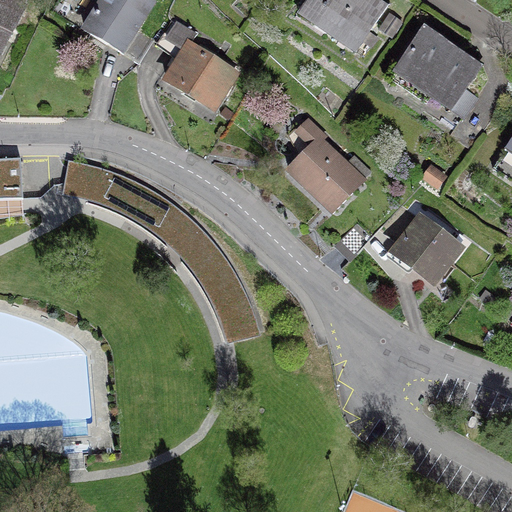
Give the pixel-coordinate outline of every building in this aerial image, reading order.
[(0,0),(0,56),(24,7),(9,0),(0,0)] [(85,31),(139,65),(154,41),(136,30),(152,3),(146,0),(101,0),(104,1),(85,31)] [(388,4),(382,0),(331,0),(315,25),(355,52),(388,4)] [(159,44),(177,55),(190,33),(171,22),(159,44)] [(479,66),(426,30),(399,69),(434,93),(431,97),(450,110),(479,66)] [(189,46),(167,82),(213,110),(235,74),(189,46)] [(0,95),(2,96),(16,70),(0,61),(0,95)] [(324,137),(308,122),(293,138),(308,152),(289,172),(333,213),(371,173),(355,158),(346,166),(320,142),(324,137)] [(511,142),(499,163),(511,171),(511,142)] [(0,215),(24,212),(21,160),(0,160),(0,215)] [(224,313),(233,339),(259,333),(251,309),(240,286),(228,264),(213,244),(195,226),(174,208),(151,192),(127,180),(101,170),(74,164),(69,192),(73,198),(79,197),(81,192),(108,200),(133,211),(156,226),(177,244),(196,265),(212,288),(224,313)] [(421,220),(394,255),(433,284),(460,248),(421,220)] [(357,224),(337,245),(352,260),(372,238),(357,224)] [(495,310),(501,302),(486,291),(480,299),(495,310)]
